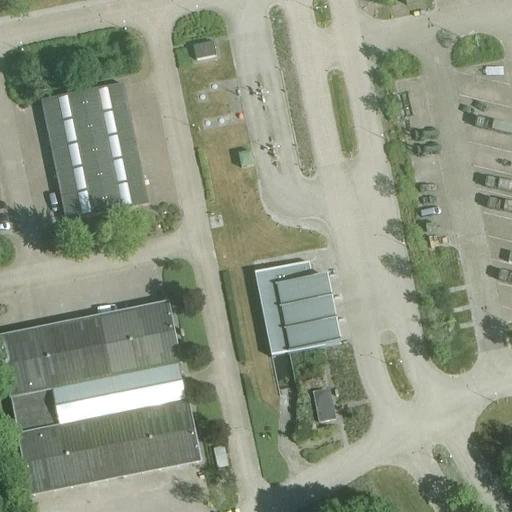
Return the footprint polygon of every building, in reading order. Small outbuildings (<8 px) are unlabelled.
[(194,49),(196,63),(217,59),(214,45),(194,49)] [(42,103),(67,224),(148,208),(123,87),(42,103)] [(239,156),(242,170),(252,168),(250,154),(239,156)] [(309,265),(255,276),(271,360),(342,346),(329,278),(312,281),(309,265)] [(19,439),(18,439),(31,499),(201,465),(188,404),(187,405),(187,406),(59,431),(51,392),(180,366),(180,367),(181,367),(169,306),(0,340),(0,348),(11,401),(19,439)] [(314,397),(320,426),(335,423),(329,394),(314,397)] [(213,452),(217,472),(227,469),(223,450),(213,452)]
